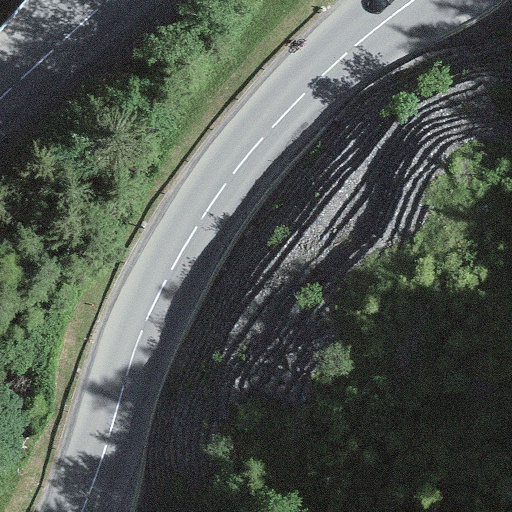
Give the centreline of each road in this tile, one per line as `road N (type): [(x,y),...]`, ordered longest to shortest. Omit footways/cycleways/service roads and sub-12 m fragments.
road 1 (tertiary): [(413,0),(293,104),(186,243),(140,334),(81,511)]
road 2 (tertiary): [(0,89),(103,0)]
